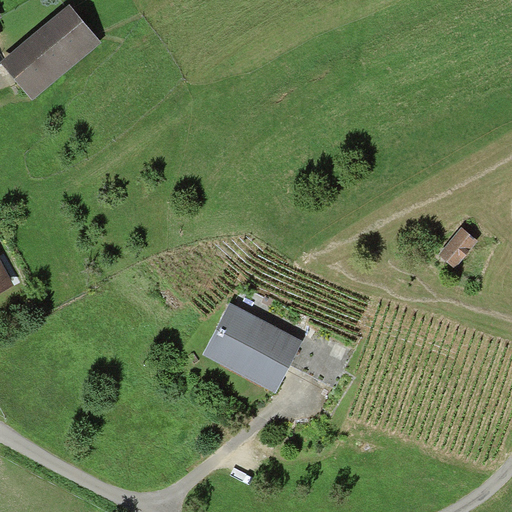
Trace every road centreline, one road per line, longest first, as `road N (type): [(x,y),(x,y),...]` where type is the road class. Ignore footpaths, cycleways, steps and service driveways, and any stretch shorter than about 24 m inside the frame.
road 1 (unknown): [(144,510),(173,502),(299,385)]
road 2 (residential): [(0,433),(144,510)]
